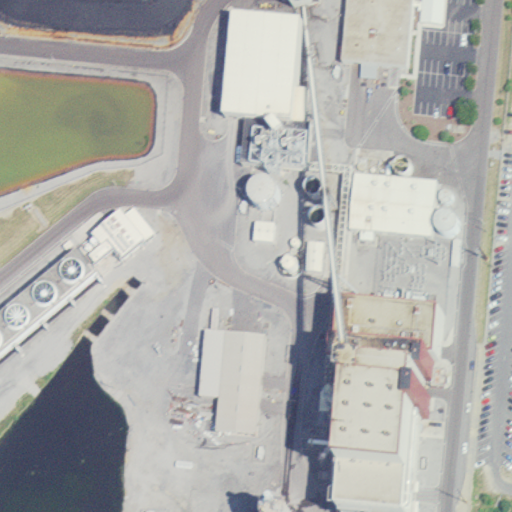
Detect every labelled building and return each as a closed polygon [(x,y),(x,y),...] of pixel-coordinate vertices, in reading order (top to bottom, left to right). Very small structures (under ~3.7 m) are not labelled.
[(345,0),(340,64),(409,70),(415,0),(345,0)] [(231,17),(223,117),(246,119),(242,167),(310,172),(313,124),(306,124),(308,90),(299,90),(304,22),(231,17)] [(356,176),(351,231),(380,234),(433,239),(438,184),(356,176)] [(0,318),(136,209),(158,237),(0,365),(0,318)] [(341,303),(373,306),(447,313),(440,384),(423,382),(410,511),(337,511),(350,372),(335,370),(341,303)] [(205,333),(265,338),(256,437),(217,434),(220,399),(199,397),(205,333)]
